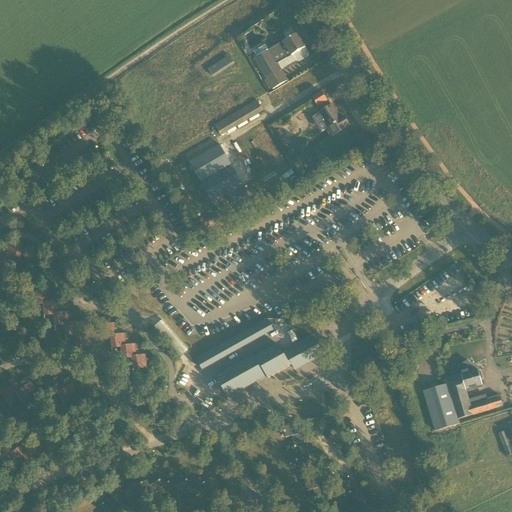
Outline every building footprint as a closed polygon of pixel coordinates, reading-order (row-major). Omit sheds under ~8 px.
[(254,52),(257,57),(255,59),(273,90),(287,81),(277,64),(287,58),(287,59),(293,55),(297,61),(300,62),(308,57),(309,54),(297,34),(268,51),(265,45),(254,52)] [(229,56),(208,69),(214,78),(234,64),(229,56)] [(322,93),(313,98),(318,107),(327,101),(322,93)] [(215,126),(220,135),(263,110),(257,101),(215,126)] [(320,113),(334,135),(346,128),(349,125),(344,117),(339,120),(336,115),(337,114),(332,105),(320,113)] [(220,145),(189,163),(213,203),(227,195),(232,204),(249,194),(220,145)] [(314,162),(309,154),(303,158),(308,166),(314,162)] [(5,242),(4,248),(7,248),(6,254),(10,255),(10,256),(19,258),(22,245),(5,242)] [(0,265),(8,267),(10,256),(10,255),(6,254),(0,252),(0,265)] [(477,287),(472,280),(467,283),(472,290),(477,287)] [(31,292),(33,305),(42,304),(47,303),(47,302),(46,297),(49,296),(48,290),(31,292)] [(47,303),(42,304),(43,316),(53,315),(53,314),(57,313),(57,307),(60,307),(59,301),(47,302),(47,303)] [(57,313),(53,314),(53,315),(54,326),(63,325),(68,324),(68,323),(67,318),(70,317),(70,311),(57,313)] [(162,320),(155,327),(181,358),(189,351),(162,320)] [(68,324),(63,325),(65,337),(74,336),(74,335),(79,334),(78,328),(81,328),(80,322),(68,323),(68,324)] [(116,323),(99,325),(100,338),(109,337),(109,336),(114,336),(114,335),(113,329),(116,329),(116,323)] [(264,330),(259,332),(264,344),(269,342),(264,330)] [(89,346),(88,338),(92,338),(91,332),(79,334),(74,335),(74,336),(75,347),(89,346)] [(114,336),(109,336),(109,337),(111,348),(120,347),(120,346),(125,346),(125,345),(124,340),(127,339),(126,334),(114,335),(114,336)] [(121,359),(131,357),(135,356),(135,350),(138,350),(137,344),(125,345),(125,346),(120,346),(120,347),(121,359)] [(193,357),(189,359),(193,370),(211,364),(232,356),(227,344),(193,357)] [(254,361),(215,376),(223,398),(265,383),(266,385),(292,375),(294,381),(313,374),(312,371),(323,367),(317,351),(285,363),(281,354),(255,363),(254,361)] [(135,356),(131,357),(132,369),(133,369),(146,368),(145,361),(148,360),(148,354),(135,356)] [(483,385),(478,370),(473,372),(468,361),(459,365),(461,375),(466,390),(483,385)] [(466,390),(461,375),(446,380),(447,384),(457,421),(504,406),(500,396),(488,401),(471,406),(466,390)] [(20,390),(15,393),(19,399),(35,389),(27,377),(22,381),(23,382),(18,385),(17,385),(20,390)] [(20,390),(17,385),(18,385),(13,378),(7,381),(8,382),(3,386),(6,390),(1,393),(5,400),(15,393),(20,390)] [(47,390),(42,393),(47,400),(57,393),(61,390),(59,386),(54,378),(49,382),(50,383),(44,387),(47,390)] [(61,390),(57,393),(61,400),(76,390),(68,378),(63,381),(64,383),(59,386),(61,390)] [(457,421),(447,384),(439,387),(424,391),(435,428),(457,421)] [(284,425),(285,430),(284,431),(286,438),(292,436),(298,434),(297,427),(291,429),(290,424),(284,425)] [(511,454),(503,431),(498,433),(507,455),(511,454)] [(298,434),(292,436),(295,448),(299,447),(309,444),(308,441),(307,441),(306,438),(300,439),(298,434)] [(309,444),(299,447),(302,458),(309,457),(307,452),(313,450),(312,443),(309,444)] [(0,458),(1,459),(9,454),(13,451),(9,445),(0,450),(0,458)] [(13,451),(9,454),(13,460),(22,455),(26,452),(22,446),(18,448),(17,446),(14,448),(15,450),(13,451)] [(26,452),(22,455),(26,462),(26,461),(39,454),(34,447),(26,452)] [(302,458),(296,460),(299,472),(306,470),(305,465),(310,464),(309,457),(302,458)] [(213,477),(202,483),(202,485),(208,494),(215,491),(211,485),(216,483),(213,477)] [(304,479),(307,491),(313,489),(320,488),(318,481),(312,482),(311,477),(304,479)] [(189,485),(192,491),(193,492),(195,496),(201,492),(198,487),(202,485),(202,483),(199,478),(189,485)] [(176,485),(175,486),(178,492),(183,489),(186,494),(189,492),(190,494),(193,492),(192,491),(189,485),(186,479),(176,485)] [(141,483),(141,482),(135,486),(141,497),(148,493),(145,489),(148,487),(149,486),(146,480),(141,483)] [(149,486),(148,487),(152,492),(156,490),(159,495),(162,493),(163,495),(166,493),(162,485),(159,480),(149,486)] [(176,485),(173,480),(168,482),(162,485),(166,493),(168,497),(175,493),(172,488),(175,486),(176,485)] [(343,489),(338,490),(340,496),(352,493),(349,481),(341,483),(343,489)] [(111,498),(115,504),(121,500),(118,495),(122,492),(119,486),(108,492),(111,498)] [(320,488),(313,489),(316,501),(324,499),(324,501),(328,500),(327,498),(328,498),(329,498),(327,491),(321,493),(320,488)] [(328,498),(327,498),(328,500),(329,505),(334,503),(334,504),(341,502),(340,496),(338,490),(331,491),(333,497),(329,498),(328,498)] [(111,498),(101,504),(105,511),(103,511),(112,511),(114,511),(111,506),(115,504),(111,498)]
